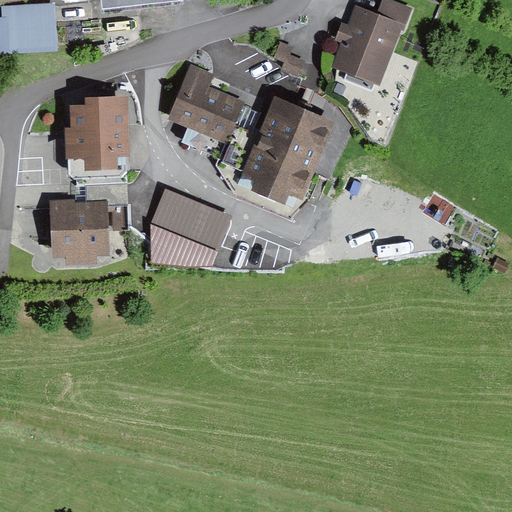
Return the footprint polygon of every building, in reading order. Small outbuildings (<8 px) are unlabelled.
[(182,0),(63,0),(64,5),(101,1),(102,12),(183,4),(182,0)] [(341,45),(331,70),(379,87),(401,31),(404,32),(412,9),(387,0),(383,0),(376,17),(355,7),(348,28),(342,24),(335,42),(341,45)] [(53,5),(1,7),(4,56),(56,53),(53,5)] [(281,44),(275,59),(285,63),(282,73),(300,80),(307,62),(291,56),(294,49),(281,44)] [(214,76),(191,67),(168,124),(225,147),(229,149),(237,128),(246,104),(208,89),(214,76)] [(84,108),(71,109),(72,133),(66,133),(67,163),(86,162),(87,174),(117,173),(117,160),(127,160),(131,160),(129,98),(84,100),(84,108)] [(240,187),(239,189),(287,208),(290,200),(302,204),(334,126),(276,101),(261,138),(240,187)] [(261,138),(237,128),(229,149),(225,147),(217,167),(236,199),(283,218),(287,208),(239,189),(240,187),(261,138)] [(86,162),(67,163),(68,176),(75,181),(78,182),(78,187),(86,186),(128,184),(127,160),(117,160),(117,173),(87,174),(86,162)] [(86,186),(87,201),(108,200),(108,207),(129,206),(128,184),(86,186)] [(232,218),(165,189),(151,226),(216,254),(232,218)] [(87,201),(49,203),(53,260),(66,259),(66,268),(97,267),(96,259),(111,258),(108,207),(108,200),(87,201)] [(184,249),(153,246),(152,261),(182,264),(184,249)]
